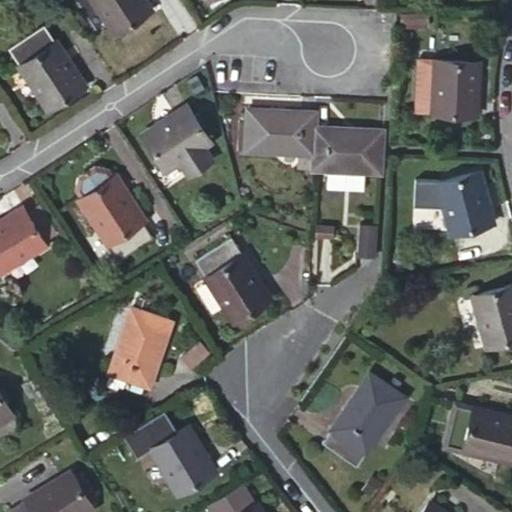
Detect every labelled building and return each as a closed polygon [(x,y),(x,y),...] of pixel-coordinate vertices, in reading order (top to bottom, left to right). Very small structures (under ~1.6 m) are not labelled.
[(150,10),(143,0),(92,0),(116,34),(150,10)] [(424,13),(398,12),(397,25),(423,27),(424,13)] [(85,86),(45,26),(9,49),(49,109),(85,86)] [(431,113),(433,60),(415,60),(414,112),(431,113)] [(476,61),(433,60),(431,113),(475,114),(476,61)] [(210,139),(187,104),(143,135),(164,169),(181,158),(206,142),(210,139)] [(314,127),(315,110),(246,108),(244,151),(298,152),(297,169),(312,169),(313,153),(314,127)] [(363,171),(380,172),(382,129),(314,127),(313,153),(312,169),(327,170),(363,171)] [(206,142),(181,158),(190,172),(215,156),(206,142)] [(78,188),(83,195),(111,177),(106,170),(94,167),(81,176),(78,188)] [(362,189),(363,171),(327,170),(326,188),(362,189)] [(492,221),(478,171),(438,182),(451,232),(492,221)] [(142,219),(114,175),(111,177),(83,195),(80,197),(118,257),(150,237),(140,220),(142,219)] [(36,202),(23,209),(45,244),(57,236),(36,202)] [(45,244),(23,209),(22,206),(0,220),(0,271),(45,244)] [(310,210),(309,242),(326,243),(327,212),(310,210)] [(268,299),(230,238),(196,260),(235,321),(268,299)] [(401,257),(392,256),(391,265),(400,265),(401,257)] [(511,338),(511,284),(472,296),(486,345),(511,338)] [(108,370),(125,377),(138,381),(148,384),(169,320),(130,308),(108,370)] [(402,396),(368,372),(321,441),(355,464),(402,396)] [(138,381),(125,377),(122,386),(134,391),(138,381)] [(0,419),(10,413),(0,395),(0,419)] [(511,459),(511,418),(454,404),(445,442),(511,459)] [(122,436),(124,439),(164,413),(163,411),(122,436)] [(124,439),(136,458),(149,450),(177,494),(214,471),(186,426),(176,432),(164,413),(124,439)] [(81,511),(91,506),(69,471),(6,510),(7,511),(81,511)] [(253,503),(240,483),(209,502),(214,511),(261,511),(256,503),(253,503)] [(441,511),(426,502),(419,511),(441,511)]
